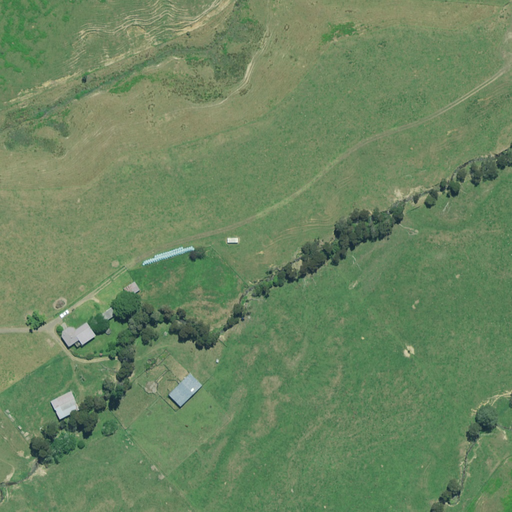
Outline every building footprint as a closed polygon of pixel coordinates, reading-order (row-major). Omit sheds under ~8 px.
[(149,260),(150,265),(175,257),(174,252),(149,260)] [(140,290),(136,281),(123,288),(128,297),(140,290)] [(113,307),(102,315),(107,323),(119,314),(113,307)] [(83,345),(96,336),(87,323),(75,331),(71,326),(60,333),(70,347),(75,343),(78,348),(83,345)] [(104,332),(104,333),(105,334),(105,335),(106,336),(107,336),(107,337),(108,337),(109,337),(110,337),(111,337),(111,336),(112,336),(113,335),(114,334),(114,333),(114,332),(114,331),(114,330),(113,330),(113,329),(112,328),(111,327),(110,327),(109,327),(108,327),(107,328),(106,328),(105,329),(105,330),(104,331),(104,332)] [(203,386),(191,374),(169,395),(181,407),(203,386)] [(81,410),(72,392),(52,401),(61,420),(81,410)]
